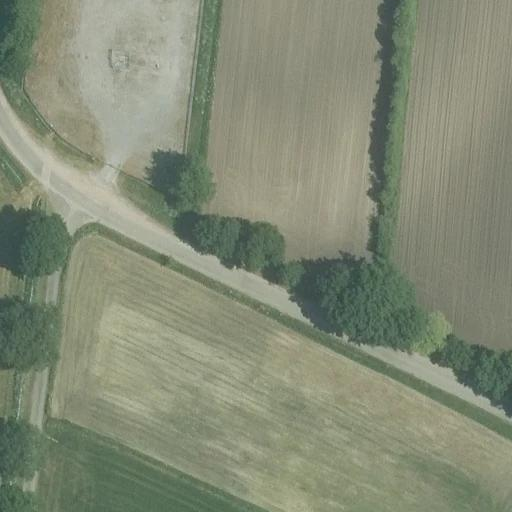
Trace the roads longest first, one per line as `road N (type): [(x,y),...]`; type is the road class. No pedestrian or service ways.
road 1 (unclassified): [(0,120),(66,193),(119,224),(511,413)]
road 2 (track): [(66,193),(29,511)]
